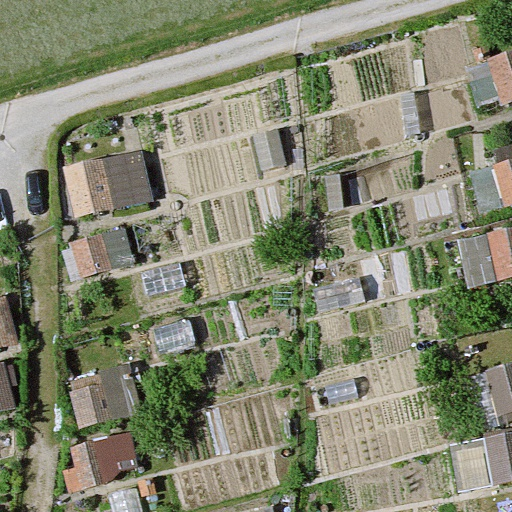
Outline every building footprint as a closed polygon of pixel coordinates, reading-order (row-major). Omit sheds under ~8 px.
[(511,49),(487,56),(501,102),(511,98),(511,49)] [(76,217),(156,197),(143,145),(63,165),(76,217)] [(511,160),(495,164),(505,204),(511,201),(511,160)] [(472,283),(511,274),(511,225),(462,236),(472,283)] [(78,277),(136,267),(130,227),(71,237),(78,277)] [(10,294),(0,296),(0,347),(22,342),(10,294)] [(0,363),(0,412),(19,409),(12,361),(0,363)] [(511,364),(480,368),(485,415),(511,412),(511,364)] [(134,374),(74,380),(79,423),(138,417),(134,374)] [(187,462),(286,437),(274,388),(175,412),(187,462)] [(511,431),(455,441),(463,491),(511,482),(511,431)] [(73,486),(143,478),(138,433),(68,441),(73,486)]
